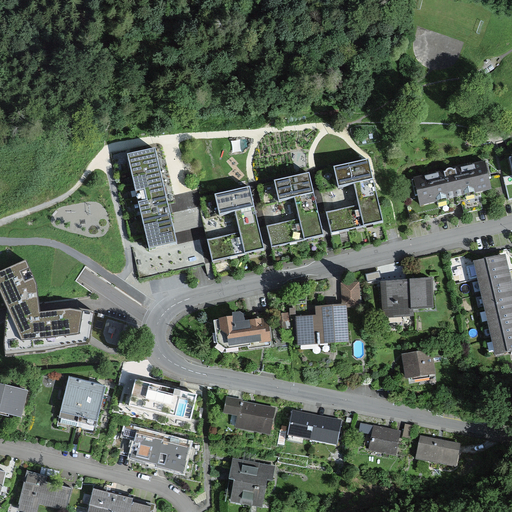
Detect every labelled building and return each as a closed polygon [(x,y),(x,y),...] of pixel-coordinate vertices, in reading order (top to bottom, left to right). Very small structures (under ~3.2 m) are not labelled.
[(176,245),(156,152),(129,158),(149,251),(176,245)] [(368,160),(333,167),(338,187),(354,184),(359,206),(328,213),(332,234),(382,223),(368,160)] [(483,167),(412,184),(418,211),(457,202),(490,194),(483,167)] [(308,173),(274,181),(278,201),(294,197),(299,220),(268,227),(273,247),(322,236),(308,173)] [(248,189),(213,196),(218,216),(234,213),(239,235),(208,242),(212,263),(262,252),(248,189)] [(474,260),(477,276),(507,268),(503,253),(474,260)] [(26,260),(0,271),(0,290),(8,308),(4,342),(6,356),(47,350),(76,343),(89,342),(94,313),(70,309),(39,312),(37,284),(26,260)] [(474,267),(467,268),(470,281),(477,280),(474,267)] [(477,276),(481,291),(511,284),(507,268),(477,276)] [(430,278),(381,282),(384,316),(412,313),(411,306),(432,305),(430,278)] [(340,283),(342,306),(347,305),(347,309),(362,308),(360,282),(340,283)] [(481,291),(485,306),(511,299),(511,288),(511,284),(481,291)] [(511,299),(485,306),(488,321),(511,315),(511,299)] [(347,309),(347,305),(342,306),(315,307),(315,316),(296,317),(297,346),(349,343),(347,309)] [(227,346),(269,340),(267,323),(263,323),(262,318),(243,321),(242,315),(218,318),(220,331),(226,335),(227,346)] [(511,315),(488,321),(492,336),(511,331),(511,315)] [(511,331),(492,336),(496,352),(511,347),(511,331)] [(431,350),(402,354),(405,376),(434,372),(431,350)] [(129,376),(121,405),(191,423),(197,397),(185,394),(186,390),(129,376)] [(78,421),(87,382),(70,378),(61,417),(78,421)] [(87,382),(78,421),(96,425),(105,386),(87,382)] [(0,413),(22,419),(28,392),(0,384),(0,413)] [(270,434),(275,408),(241,402),(241,400),(226,397),(223,413),(236,415),(234,427),(270,434)] [(317,416),(293,412),(289,435),(312,439),(317,416)] [(340,420),(317,416),(312,439),(336,444),(340,420)] [(400,431),(361,424),(359,436),(368,437),(366,448),(396,454),(400,431)] [(164,437),(139,431),(132,457),(157,464),(164,437)] [(458,442),(419,435),(415,456),(454,464),(458,442)] [(189,444),(164,437),(157,464),(182,470),(189,444)] [(274,466),(231,458),(228,479),(233,480),(229,502),(260,508),(265,479),(271,480),(274,466)] [(42,477),(24,472),(14,511),(20,511),(32,511),(35,504),(63,511),(69,489),(40,482),(42,477)] [(145,511),(147,505),(90,491),(84,511),(107,511),(108,511),(145,511)]
